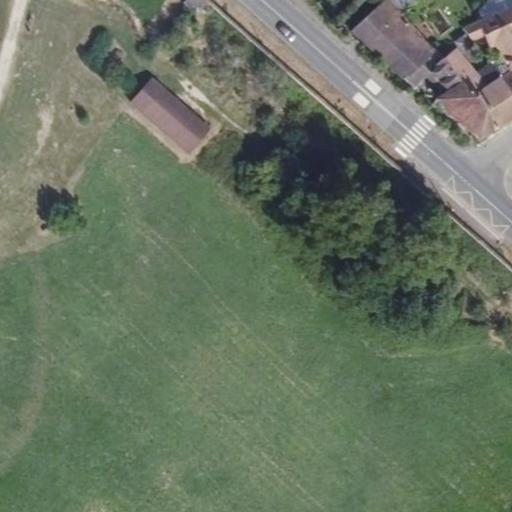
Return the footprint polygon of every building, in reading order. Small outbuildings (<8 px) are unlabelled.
[(202,0),(182,0),(181,2),(195,12),(202,0)] [(391,10),(382,0),(374,0),(341,34),(407,88),(423,73),(436,89),(429,96),(476,137),(493,127),(430,55),(391,10)] [(401,0),(382,0),(391,10),(401,0)] [(511,4),(458,26),(467,40),(478,36),(483,47),(492,44),(499,54),(483,63),(511,104),(511,4)] [(441,46),(430,55),(493,127),(511,115),(511,104),(483,63),(466,73),(441,46)] [(212,125),(153,74),(130,101),(189,152),(212,125)]
